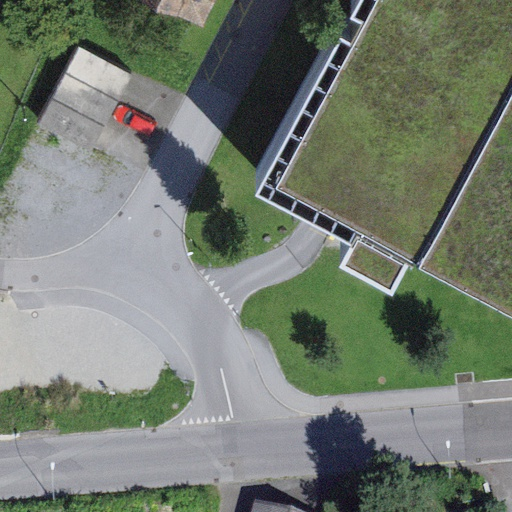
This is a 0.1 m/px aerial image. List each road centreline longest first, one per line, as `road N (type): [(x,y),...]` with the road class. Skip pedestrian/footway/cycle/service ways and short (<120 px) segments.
road 1 (residential): [(275,0),(155,212),(142,253),(196,311),(220,358),(239,449)]
road 2 (tertiary): [(511,429),(239,449)]
road 3 (tertiary): [(239,449),(0,469)]
